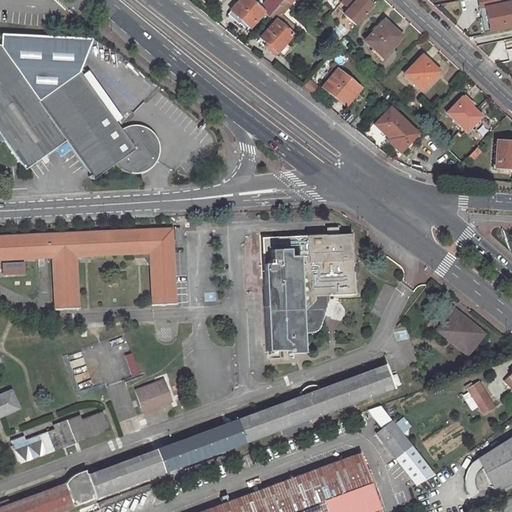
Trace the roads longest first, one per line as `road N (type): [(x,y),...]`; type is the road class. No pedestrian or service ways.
road 1 (primary): [(358,157),(155,0)]
road 2 (primary): [(346,190),(511,317)]
road 3 (unclassified): [(195,199),(0,210)]
road 4 (primary): [(105,0),(230,103)]
road 5 (unclassified): [(195,199),(346,190)]
road 6 (residential): [(511,102),(401,0)]
road 7 (primary): [(230,103),(346,190)]
road 8 (primary): [(511,274),(399,191)]
